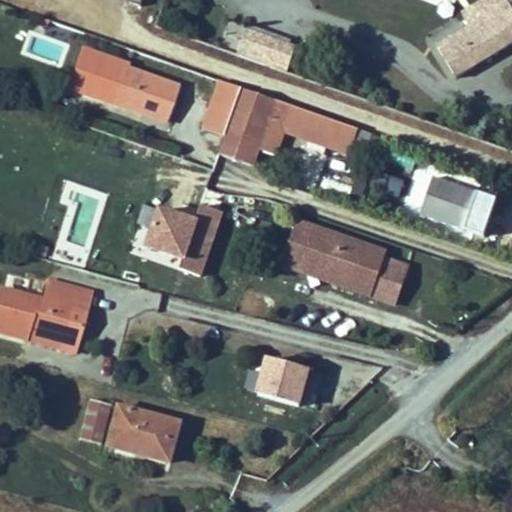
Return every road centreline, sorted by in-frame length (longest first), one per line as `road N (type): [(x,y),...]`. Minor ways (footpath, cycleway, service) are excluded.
road 1 (unknown): [(0,427),(126,482),(232,496),(303,490)]
road 2 (unclassified): [(511,316),(279,511)]
road 3 (unknown): [(511,281),(472,267),(381,301),(356,340),(345,392)]
road 4 (track): [(409,406),(471,459),(511,478)]
